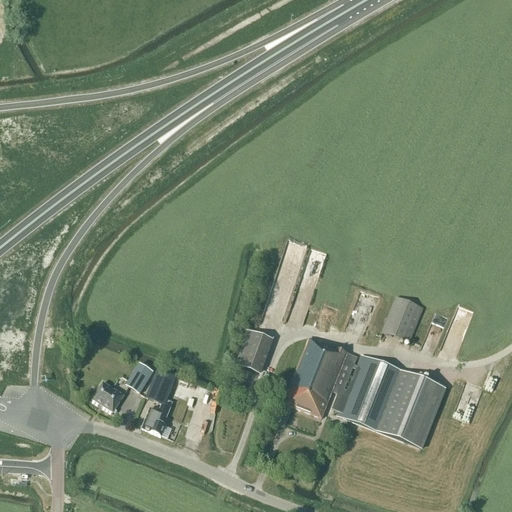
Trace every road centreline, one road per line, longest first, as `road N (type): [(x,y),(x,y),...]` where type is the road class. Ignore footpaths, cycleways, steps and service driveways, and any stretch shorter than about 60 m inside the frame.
road 1 (trunk): [(30,421),(35,349),(54,276),(103,206),(208,97)]
road 2 (trunk): [(321,26),(128,91),(0,109)]
road 3 (trunk): [(208,97),(0,248)]
road 4 (tertiary): [(294,511),(94,428)]
road 5 (trunk): [(321,26),(208,97)]
